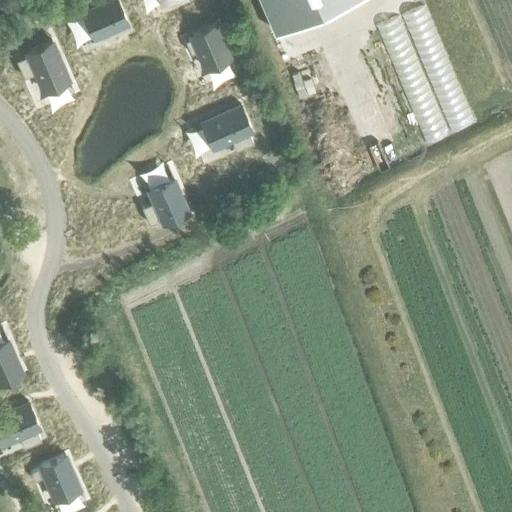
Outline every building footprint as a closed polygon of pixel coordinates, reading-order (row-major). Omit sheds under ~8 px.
[(117,0),(106,0),(82,11),(93,36),(127,21),(117,0)] [(261,0),(275,31),(345,0),(261,0)] [(191,37),(184,40),(190,53),(197,50),(204,67),(230,56),(215,22),(189,33),(191,37)] [(27,54),(15,59),(23,77),(35,72),(43,90),(68,79),(51,39),(26,50),(27,54)] [(240,103),(201,120),(211,145),(230,138),(235,150),(253,142),(248,130),(251,129),(240,103)] [(153,201),(141,206),(149,224),(161,218),(162,222),(188,211),(173,177),(148,188),(153,201)] [(7,338),(0,340),(0,381),(22,372),(7,338)] [(28,400),(0,412),(0,442),(18,435),(23,447),(41,440),(35,427),(39,426),(28,400)] [(40,466),(30,470),(34,479),(44,475),(54,498),(79,487),(64,453),(39,464),(40,466)]
